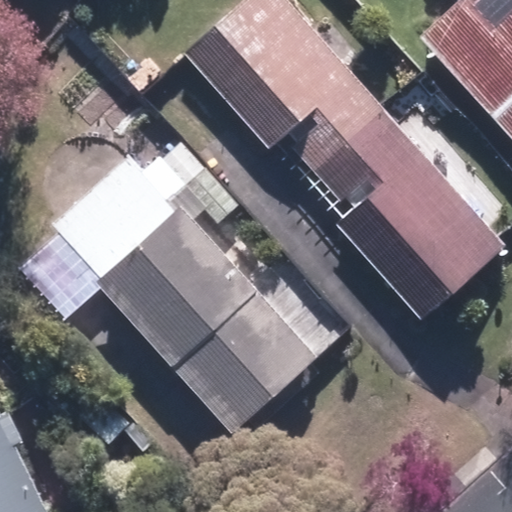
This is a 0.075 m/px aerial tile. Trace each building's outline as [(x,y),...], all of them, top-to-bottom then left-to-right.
[(36,0),(29,7),(54,34),(89,0),(36,0)] [(282,0),(241,0),(177,57),(414,325),(502,248),(282,0)] [(511,0),(448,0),(453,5),(413,40),(511,149),(511,0)] [(43,233),(225,441),(311,366),(129,158),(43,233)] [(163,437),(141,417),(101,382),(71,417),(110,451),(124,436),(146,456),(163,437)] [(0,511),(38,511),(0,433),(0,511)]
